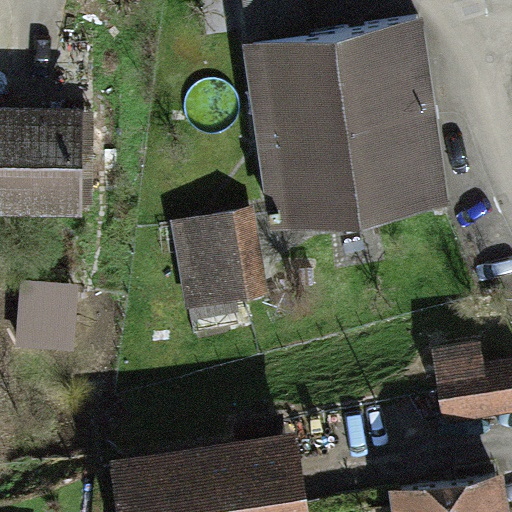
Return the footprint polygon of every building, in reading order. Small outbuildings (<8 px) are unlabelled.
[(413,6),(259,39),(297,212),(450,178),(413,6)] [(80,104),(0,104),(0,201),(79,201),(80,104)] [(251,207),(169,221),(181,297),(264,283),(251,207)] [(511,357),(433,371),(440,414),(511,402),(511,357)] [(308,511),(295,426),(115,453),(123,511),(308,511)] [(511,511),(511,496),(507,463),(400,479),(404,511),(511,511)]
